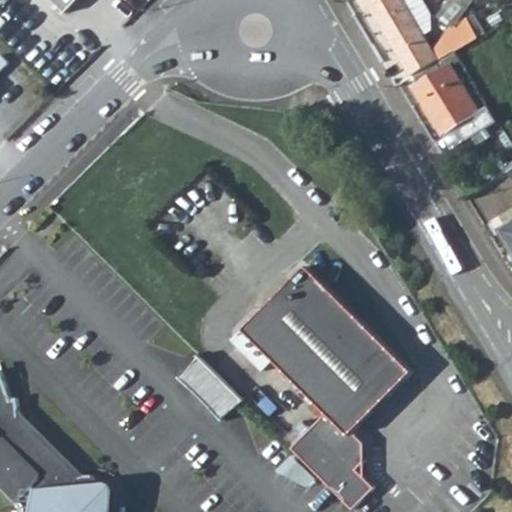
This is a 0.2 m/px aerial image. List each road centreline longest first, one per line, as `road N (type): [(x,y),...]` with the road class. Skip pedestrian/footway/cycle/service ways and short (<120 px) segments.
road 1 (unclassified): [(315,13),(485,296)]
road 2 (unclassified): [(209,55),(244,85),(289,80),(311,58),(315,13)]
road 3 (unclassified): [(111,99),(0,210)]
road 4 (unclassified): [(210,0),(138,56),(111,99)]
